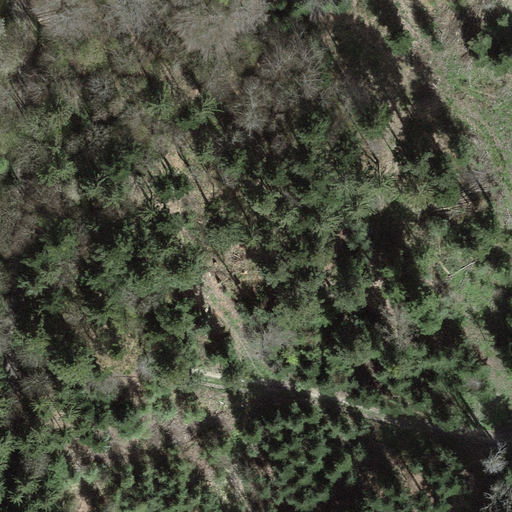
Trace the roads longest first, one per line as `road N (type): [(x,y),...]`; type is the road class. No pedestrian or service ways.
road 1 (track): [(4,302),(63,356),(293,394),(466,446),(511,449)]
road 2 (track): [(14,0),(21,69),(4,302),(33,430),(0,510)]
